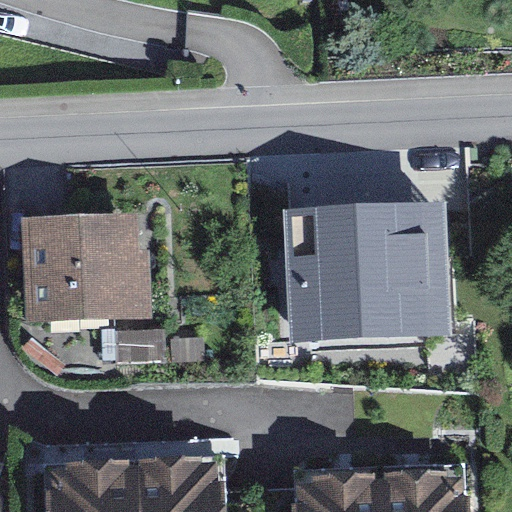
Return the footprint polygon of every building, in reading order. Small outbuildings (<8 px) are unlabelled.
[(332,225),(336,331),(438,327),(433,221),(332,225)] [(32,231),(34,320),(143,318),(142,262),(129,263),(128,229),(32,231)] [(135,470),(137,511),(217,511),(215,466),(135,470)] [(56,473),(57,511),(137,511),(135,470),(56,473)] [(377,479),(378,511),(457,511),(456,476),(377,479)] [(299,482),(299,511),(378,511),(377,479),(299,482)]
